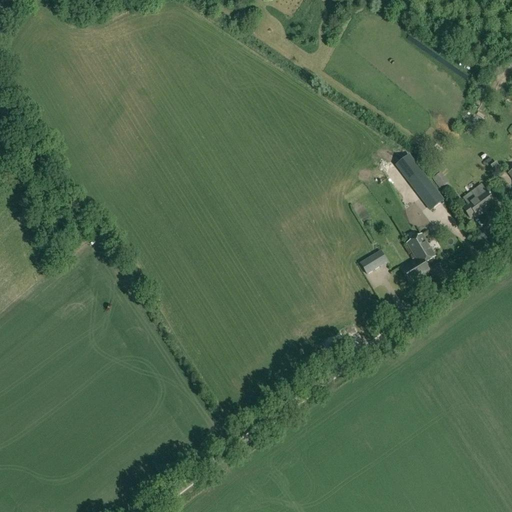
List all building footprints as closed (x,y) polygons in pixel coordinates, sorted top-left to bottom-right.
[(438,176),(442,173),(434,162),(430,164),(438,176)] [(444,201),(416,165),(403,176),(430,211),(444,201)] [(446,174),(438,178),(443,192),(452,188),(446,174)] [(488,195),(486,192),(462,209),(470,219),(475,215),(477,218),(485,212),(484,211),(494,203),(489,197),(490,196),(489,195),(488,195)] [(367,252),(342,203),(312,218),(338,267),(367,252)] [(417,261),(420,266),(424,263),(424,264),(434,257),(419,236),(405,245),(417,261)] [(367,275),(381,267),(374,256),(360,264),(367,275)] [(430,272),(424,264),(424,263),(420,266),(417,261),(402,271),(412,284),(430,272)]
